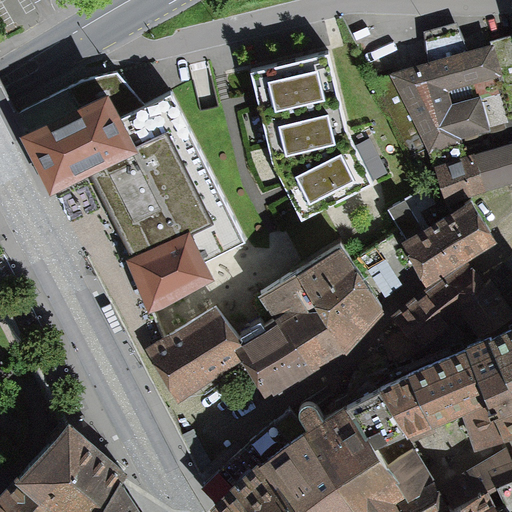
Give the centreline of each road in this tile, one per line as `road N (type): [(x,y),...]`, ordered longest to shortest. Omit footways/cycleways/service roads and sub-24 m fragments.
road 1 (residential): [(180,511),(0,162)]
road 2 (primary): [(144,0),(0,84)]
